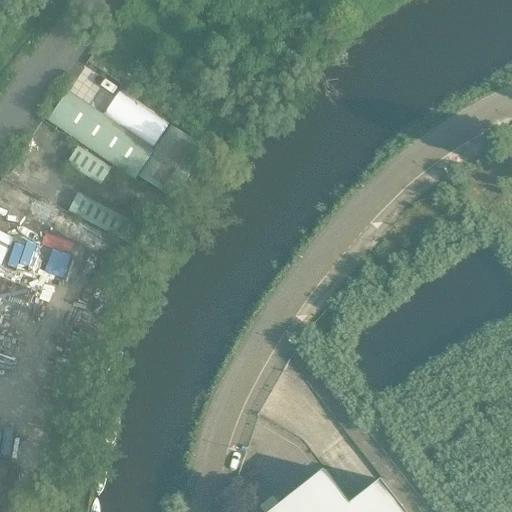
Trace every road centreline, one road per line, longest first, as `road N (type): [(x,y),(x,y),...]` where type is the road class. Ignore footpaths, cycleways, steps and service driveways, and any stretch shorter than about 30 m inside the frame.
road 1 (unclassified): [(196,511),(226,405),(307,269),(400,168),(511,100)]
road 2 (unclassified): [(0,146),(57,51),(102,0)]
